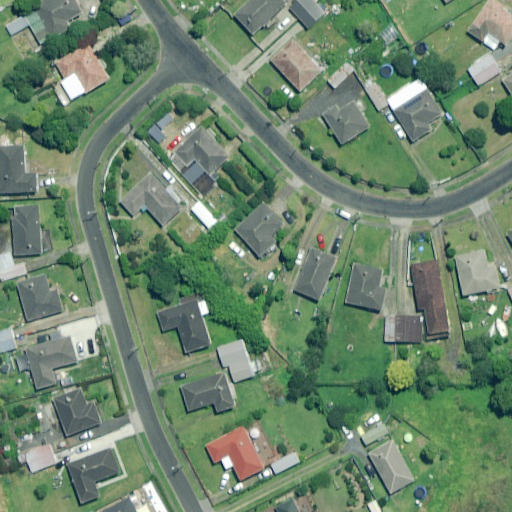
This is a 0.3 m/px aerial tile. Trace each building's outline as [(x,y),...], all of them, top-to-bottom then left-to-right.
[(83,11),(75,0),(47,0),(24,14),(42,44),(74,25),(70,19),(83,11)] [(286,5),(281,0),(250,0),(234,15),(253,35),(286,5)] [(323,14),(310,0),(298,0),(289,8),(307,28),(323,14)] [(487,54),(495,50),(501,42),(506,45),(511,37),(511,15),(507,11),(508,9),(495,0),(489,0),(468,32),(473,35),(481,40),(487,54)] [(401,36),(393,24),(379,33),(388,45),(401,36)] [(323,70),(292,39),(270,60),(301,92),(323,70)] [(111,79),(91,43),(56,62),(66,79),(76,74),(86,93),(111,79)] [(501,72),(491,55),(468,69),(479,86),(501,72)] [(354,71),(347,63),(328,80),(335,89),(354,71)] [(511,72),(502,80),(511,94),(511,72)] [(375,81),(364,89),(381,114),(392,107),(375,81)] [(445,114),(429,90),(397,111),(416,141),(433,129),(429,124),(445,114)] [(369,128),(353,102),(326,118),(342,145),(369,128)] [(198,157),(212,173),(230,157),(202,126),(175,150),(188,165),(198,157)] [(24,174),(23,147),(0,147),(0,193),(37,192),(36,174),(24,174)] [(183,208),(153,173),(120,200),(133,215),(146,205),(163,225),(183,208)] [(216,218),(201,202),(192,210),(208,226),(216,218)] [(284,225),(264,203),(235,229),(260,256),(276,241),(272,236),(284,225)] [(41,254),(37,207),(17,209),(17,218),(11,218),(14,256),(41,254)] [(335,258),(311,249),(294,290),(319,300),(335,258)] [(488,270),(483,250),(455,256),(464,296),(499,288),(494,269),(488,270)] [(14,266),(10,253),(0,256),(0,275),(1,281),(27,273),(24,263),(14,266)] [(448,329),(437,261),(411,266),(418,310),(425,309),(429,332),(448,329)] [(382,269),(354,263),(345,303),(381,310),(386,288),(379,286),(382,269)] [(49,293),(44,276),(17,284),(28,321),(62,311),(56,291),(49,293)] [(211,313),(207,299),(158,313),(163,332),(179,328),(186,352),(211,345),(202,315),(211,313)] [(397,315),(396,342),(409,343),(409,354),(419,355),(419,343),(420,316),(397,315)] [(0,352),(19,347),(13,328),(0,331),(0,352)] [(76,362),(70,337),(26,349),(37,389),(57,384),(52,368),(76,362)] [(254,376),(243,340),(218,347),(224,368),(230,366),(235,382),(254,376)] [(236,406),(225,373),(181,388),(189,411),(216,402),(219,412),(236,406)] [(87,407),(81,390),(54,400),(67,436),(101,424),(94,404),(87,407)] [(415,481),(383,424),(360,437),(391,494),(415,481)] [(264,468),(244,428),(207,447),(215,463),(222,460),(227,469),(234,466),(241,480),(264,468)] [(56,463),(49,444),(25,453),(32,472),(40,469),(42,477),(53,473),(50,466),(56,463)] [(120,472),(111,449),(67,466),(82,503),(99,496),(94,482),(120,472)] [(300,462),(296,453),(272,465),(276,474),(300,462)] [(300,511),(293,497),(275,506),(278,511),(300,511)] [(136,511),(130,498),(100,511),(136,511)]
